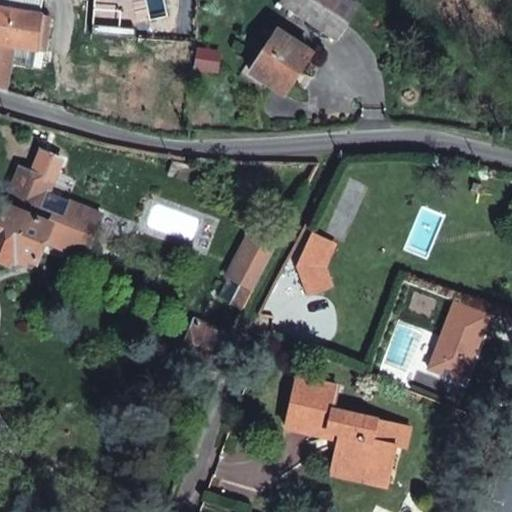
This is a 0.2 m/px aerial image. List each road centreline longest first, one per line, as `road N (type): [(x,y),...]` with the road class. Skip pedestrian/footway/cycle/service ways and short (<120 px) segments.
road 1 (residential): [(0,104),(214,156),(402,144),(511,162)]
road 2 (unknown): [(216,511),(270,352)]
